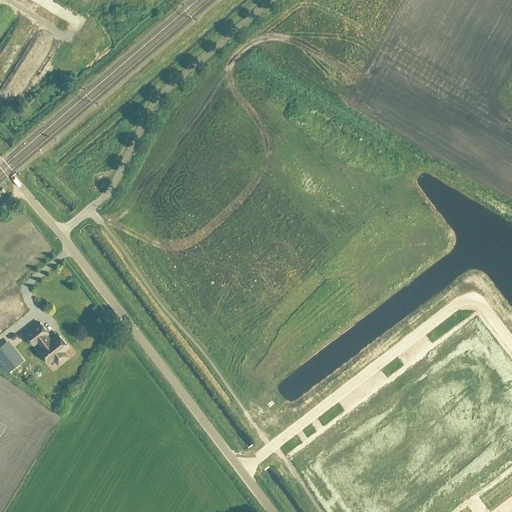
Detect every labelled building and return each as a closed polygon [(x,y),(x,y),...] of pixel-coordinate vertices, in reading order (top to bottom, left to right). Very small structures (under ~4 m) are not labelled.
[(48,333),(40,323),(25,335),(33,345),(38,341),(42,347),(38,349),(49,363),(54,359),(58,364),(67,357),(63,352),(69,347),(60,336),(54,341),(50,340),(48,342),(44,336),(48,333)] [(477,323),(455,340),(466,354),(468,352),(476,363),(487,354),(479,343),(487,337),(477,323)] [(22,362),(6,342),(0,347),(0,362),(8,373),(22,362)] [(37,357),(21,370),(27,377),(42,364),(37,357)] [(430,360),(420,368),(422,370),(432,383),(442,376),(430,360)] [(491,367),(481,375),(485,381),(489,378),(497,388),(511,376),(511,372),(506,365),(496,373),(491,367)] [(422,370),(415,375),(425,388),(432,383),(422,370)] [(415,375),(409,380),(419,393),(425,388),(415,375)] [(511,376),(497,388),(505,398),(501,401),(505,407),(511,401),(511,394),(511,393),(511,376)] [(409,380),(402,385),(412,398),(419,393),(409,380)] [(402,385),(395,390),(405,403),(412,398),(402,385)] [(395,390),(389,395),(399,408),(405,403),(395,390)] [(382,400),(392,414),(399,408),(389,395),(382,400)] [(381,398),(371,406),(382,421),(392,414),(382,400),(381,398)] [(353,417),(342,425),(359,447),(369,439),(377,450),(385,443),(369,422),(362,428),(353,417)] [(359,447),(342,425),(332,433),(340,444),(332,450),(348,471),(357,465),(349,455),(359,447)] [(498,446),(489,453),(501,468),(509,461),(498,446)] [(489,453),(480,460),(492,475),(501,468),(489,453)] [(480,460),(472,466),(483,481),(492,475),(480,460)] [(472,466),(463,473),(475,488),(483,481),(472,466)] [(463,473),(454,480),(466,495),(475,488),(463,473)] [(438,489),(427,497),(438,511),(443,511),(451,506),(438,489)] [(438,511),(427,497),(417,505),(421,511),(438,511)]
